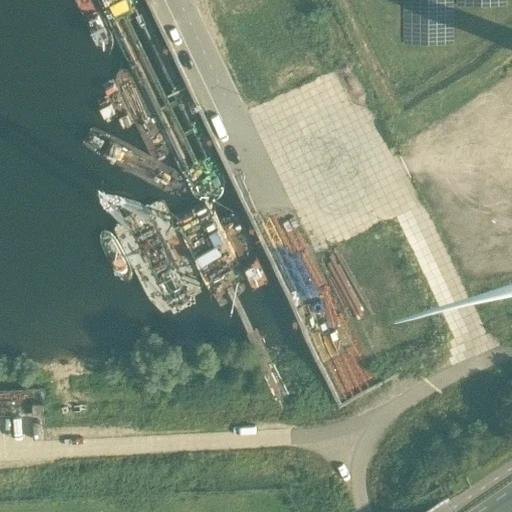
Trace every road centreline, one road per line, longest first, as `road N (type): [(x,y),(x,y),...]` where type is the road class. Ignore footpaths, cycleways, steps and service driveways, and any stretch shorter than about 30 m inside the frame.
road 1 (unclassified): [(412,201),(483,346),(374,421),(330,435),(0,451)]
road 2 (unclassified): [(252,147),(360,385)]
road 3 (unclassified): [(412,201),(252,147)]
road 4 (unclassified): [(252,147),(181,0)]
